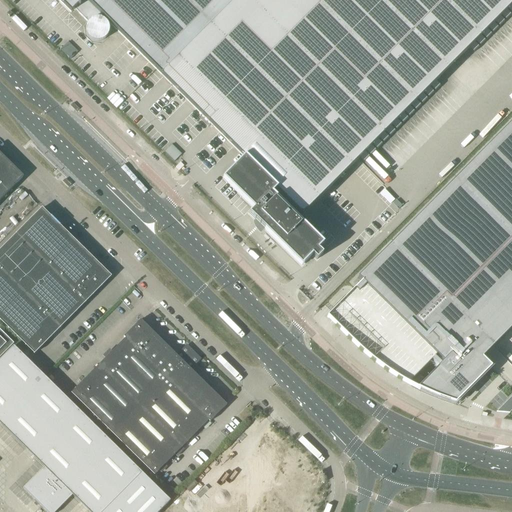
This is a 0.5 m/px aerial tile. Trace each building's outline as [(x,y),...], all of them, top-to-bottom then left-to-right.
[(57,0),(71,13),(74,10),(88,23),(87,24),(87,26),(86,27),(86,28),(86,30),(85,31),(86,32),(86,34),(86,35),(87,37),(88,38),(89,39),(90,40),(91,41),(92,41),(93,42),(94,42),(96,42),(97,42),(98,42),(100,42),(101,42),(102,41),(103,40),(105,40),(106,39),(106,38),(107,36),(108,35),(108,34),(108,33),(109,31),(109,30),(108,29),(108,27),(107,26),(107,25),(106,24),(105,23),(104,22),(103,21),(105,20),(161,75),(170,66),(235,0),(57,0)] [(243,158),(245,156),(246,158),(277,189),(276,189),(285,199),(302,216),(306,212),(333,184),(372,145),(511,4),(511,0),(235,0),(170,66),(161,75),(163,78),(217,131),(243,158)] [(60,50),(70,60),(78,52),(68,42),(60,50)] [(437,368),(416,389),(417,389),(421,391),(426,393),(431,395),(436,397),(444,401),(451,403),(455,404),(462,397),(466,394),(466,393),(489,369),(481,361),(511,328),(511,121),(357,279),(442,363),(437,368)] [(171,145),(164,153),(174,162),(181,155),(171,145)] [(0,200),(23,177),(0,154),(0,200)] [(323,244),(281,203),(285,199),(276,189),(277,189),(246,158),(224,179),(253,209),(248,214),(260,225),(258,227),(262,232),(264,230),(301,266),(312,255),(316,260),(322,254),(319,251),(317,250),(323,244)] [(24,227),(58,260),(75,243),(67,235),(68,235),(67,234),(66,235),(59,227),(59,226),(58,226),(50,219),(51,218),(50,217),(49,218),(42,210),(42,209),(41,210),(34,218),(33,217),(32,218),(33,219),(25,226),(24,227)] [(0,320),(58,260),(24,227),(17,235),(16,234),(15,235),(16,236),(8,244),(8,243),(7,244),(8,244),(0,251),(0,320)] [(76,243),(75,243),(58,260),(0,320),(8,328),(8,329),(9,329),(17,336),(16,337),(17,338),(17,337),(25,345),(26,346),(34,353),(33,354),(34,354),(34,353),(42,345),(42,346),(43,345),(42,345),(50,337),(51,337),(51,336),(59,328),(59,329),(60,328),(59,328),(67,320),(68,320),(68,319),(75,311),(76,312),(77,311),(76,311),(84,303),(85,303),(85,302),(92,294),(93,295),(93,294),(101,286),(102,286),(101,285),(109,277),(110,278),(110,277),(110,276),(109,277),(101,269),(102,269),(101,268),(93,261),(93,260),(93,259),(92,260),(84,252),(85,252),(84,251),(84,252),(76,244),(76,243)] [(125,339),(110,354),(152,394),(183,363),(140,320),(123,337),(125,339)] [(0,357),(13,344),(0,330),(0,357)] [(33,500),(40,507),(45,511),(55,511),(59,509),(72,496),(73,497),(79,503),(81,505),(87,511),(102,511),(141,473),(13,347),(0,360),(0,425),(1,426),(25,450),(34,458),(36,461),(43,467),(43,468),(34,477),(22,489),(33,500)] [(71,394),(112,435),(152,394),(110,354),(76,389),(76,388),(71,394)] [(183,363),(152,394),(194,434),(208,421),(209,422),(226,405),(183,363)] [(152,394),(112,435),(154,476),(159,471),(159,470),(194,434),(152,394)] [(141,473),(102,511),(159,511),(170,501),(141,473)]
